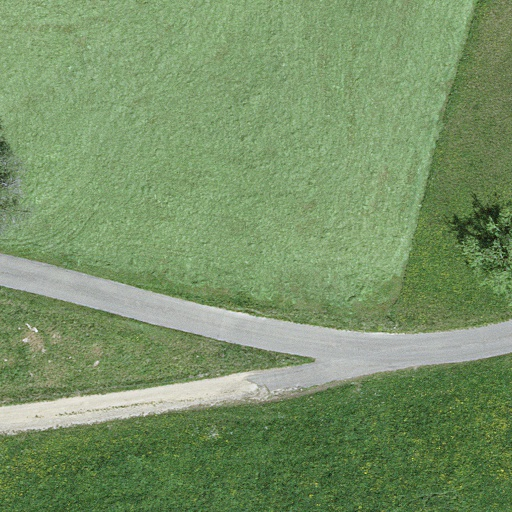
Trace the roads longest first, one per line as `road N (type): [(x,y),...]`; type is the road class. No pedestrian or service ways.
road 1 (track): [(394,357),(0,269)]
road 2 (track): [(394,357),(0,412)]
